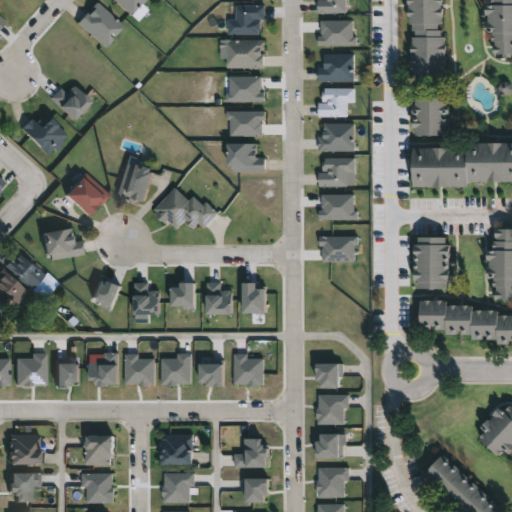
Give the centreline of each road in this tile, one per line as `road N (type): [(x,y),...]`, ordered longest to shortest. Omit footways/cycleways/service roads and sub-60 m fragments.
road 1 (residential): [(288,422),(290,0)]
road 2 (residential): [(293,511),(291,429),(274,412),(0,414)]
road 3 (residential): [(396,353),(391,0)]
road 4 (residential): [(119,252),(289,253)]
road 5 (residential): [(430,372),(411,349),(396,353),(387,372),(392,385),(411,393),(430,372)]
road 6 (residential): [(390,218),(511,218)]
